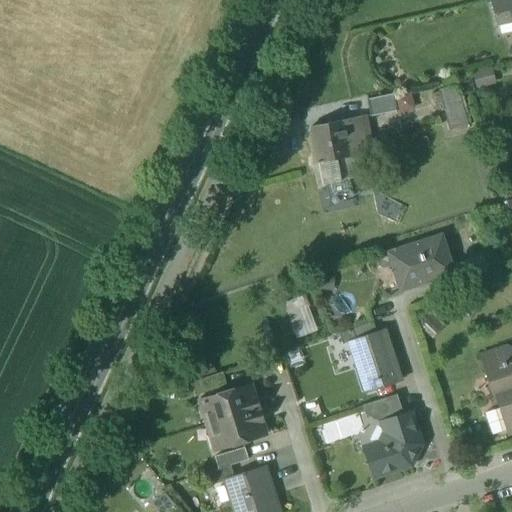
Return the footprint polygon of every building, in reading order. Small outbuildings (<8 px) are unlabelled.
[(511,0),(495,0),(491,1),(494,16),(511,12),(511,10),(511,9),(511,0)] [(457,87),(439,91),(450,131),(467,127),(457,87)] [(392,95),(367,100),(370,117),(397,112),(392,95)] [(365,117),(311,128),(322,185),(341,182),(337,160),(350,157),(350,156),(372,152),(365,117)] [(441,236),(388,254),(400,292),(454,274),(441,236)] [(298,300),(286,305),(292,321),(304,316),(298,300)] [(373,323),(339,334),(342,345),(350,343),(377,334),(373,323)] [(377,334),(350,343),(366,392),(400,381),(384,332),(377,334)] [(506,349),(481,357),(485,369),(510,361),(506,349)] [(511,361),(510,361),(485,369),(489,382),(497,386),(500,394),(501,394),(501,393),(511,389),(511,361)] [(222,373),(193,383),(197,395),(226,386),(222,373)] [(251,386),(200,401),(215,451),(266,435),(262,423),(265,422),(265,420),(262,421),(259,412),(262,411),(261,409),(258,410),(255,400),(259,400),(258,398),(255,398),(251,386)] [(511,389),(501,393),(501,394),(504,401),(500,408),(505,421),(511,418),(511,389)] [(396,396),(362,407),(365,415),(391,428),(395,420),(403,418),(396,396)] [(403,418),(395,420),(391,428),(383,444),(366,450),(374,476),(396,469),(397,470),(410,465),(420,445),(416,431),(415,431),(410,415),(403,418)] [(340,418),(318,426),(324,443),(346,436),(340,418)] [(244,449),(215,458),(219,470),(230,466),(248,461),(244,449)] [(219,470),(200,476),(203,487),(225,480),(234,477),(230,466),(219,470)] [(234,477),(225,480),(235,511),(278,511),(264,468),(234,477)]
